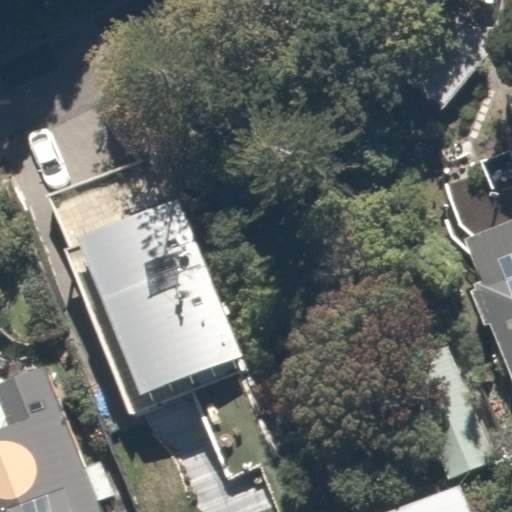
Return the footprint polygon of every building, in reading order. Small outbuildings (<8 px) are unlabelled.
[(424,105),(477,23),(440,0),(414,0),(369,70),(424,105)] [(73,250),(134,399),(237,356),(154,155),(37,204),(59,255),(73,250)] [(511,219),(459,243),(473,277),(457,284),(505,395),(511,391),(511,219)] [(470,511),(458,475),(350,511),(470,511)] [(0,509),(0,511),(88,511),(80,484),(0,509)]
